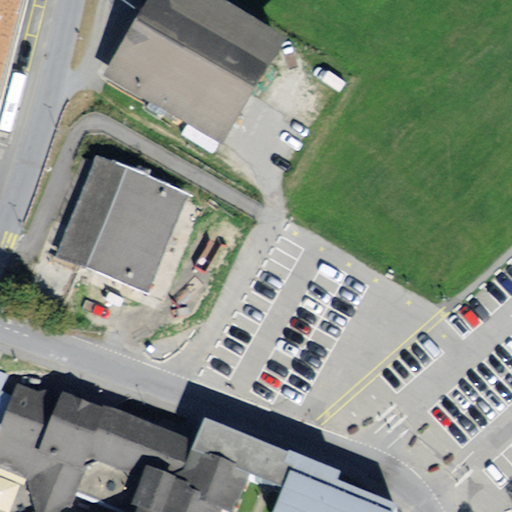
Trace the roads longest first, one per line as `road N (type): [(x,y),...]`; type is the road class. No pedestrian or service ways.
road 1 (residential): [(429,511),(382,467),(0,324)]
road 2 (tertiary): [(0,244),(70,0)]
